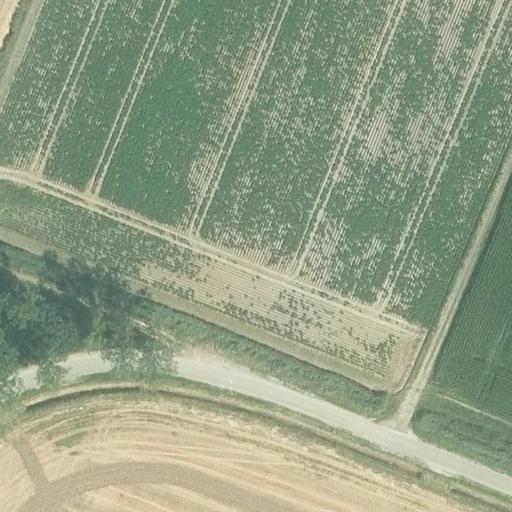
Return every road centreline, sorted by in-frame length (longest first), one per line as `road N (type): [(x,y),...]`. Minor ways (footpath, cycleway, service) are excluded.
road 1 (unclassified): [(511,488),(210,370),(99,362),(0,390)]
road 2 (track): [(210,370),(171,342),(0,274)]
